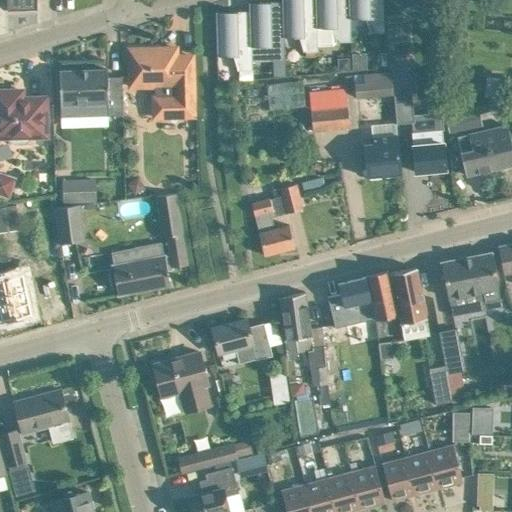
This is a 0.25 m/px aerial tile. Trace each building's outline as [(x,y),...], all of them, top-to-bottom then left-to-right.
[(6,0),(7,10),(37,9),(36,0),(6,0)] [(317,28),(316,28),(315,0),(282,0),(282,2),(283,2),(284,37),(299,37),(303,50),(303,52),(318,51),(318,46),(317,28)] [(349,0),(315,0),(316,28),(317,28),(318,46),(334,45),(336,42),(351,42),(350,18),(349,0)] [(382,0),(349,0),(350,18),(365,18),(369,32),(369,33),(384,32),(382,0)] [(282,2),(249,3),(249,11),(250,11),(251,47),(266,46),(270,60),(270,61),(285,60),(284,37),(283,2),(282,2)] [(249,11),(216,12),(217,61),(219,61),(219,56),(233,56),(237,69),(237,70),(239,70),(240,80),(252,80),(251,47),(250,11),(249,11)] [(158,49),(157,49),(129,49),(129,70),(130,86),(155,85),(155,97),(153,97),(154,117),(194,116),(192,56),(176,57),(176,48),(174,48),(172,49),(171,50),(171,51),(160,51),(160,50),(160,49),(159,49),(158,49)] [(366,68),(365,53),(352,53),(352,69),(366,68)] [(404,54),(392,55),(396,98),(398,122),(415,121),(413,96),(410,66),(408,66),(407,54),(404,54)] [(107,103),(108,115),(123,114),(122,77),(108,77),(108,69),(59,71),(61,105),(107,103)] [(355,84),(356,98),(393,94),(391,71),(364,74),(365,83),(355,84)] [(346,88),(310,91),(314,130),(350,127),(346,88)] [(0,91),(0,137),(7,137),(15,144),(26,144),(33,137),(46,136),(45,98),(13,99),(12,91),(0,91)] [(511,164),(511,149),(506,125),(458,136),(467,175),(479,172),(478,169),(490,166),(491,170),(511,164)] [(442,128),(412,131),(414,152),(416,172),(446,169),(444,149),(442,128)] [(401,173),(400,153),(398,135),(372,137),(372,144),(363,145),(364,157),(366,176),(401,173)] [(0,195),(10,199),(17,177),(0,171),(0,195)] [(83,193),(110,192),(109,172),(82,173),(83,193)] [(252,203),(264,255),(295,247),(289,225),(274,229),(271,217),(302,209),(296,184),(273,190),(275,197),(252,203)] [(118,295),(170,285),(167,268),(187,264),(174,194),(154,196),(162,237),(166,237),(170,254),(162,256),(161,248),(158,245),(154,245),(142,247),(139,249),(137,252),(139,260),(112,265),(118,295)] [(79,204),(55,207),(60,243),(83,241),(79,204)] [(0,224),(8,224),(8,212),(0,212),(0,224)] [(56,215),(23,215),(24,260),(57,259),(56,215)] [(511,243),(498,246),(503,274),(511,272),(511,243)] [(491,253),(442,262),(445,282),(448,298),(452,315),(502,306),(495,272),(491,253)] [(416,267),(389,272),(398,314),(399,313),(401,323),(426,318),(416,267)] [(391,315),(398,314),(389,272),(389,271),(366,276),(373,306),(375,318),(379,317),(380,320),(382,322),(391,320),(392,317),(391,315)] [(0,308),(3,321),(14,318),(14,321),(29,318),(28,315),(33,314),(24,273),(1,278),(0,273),(0,308)] [(366,276),(366,277),(337,284),(339,294),(327,297),(334,328),(349,324),(348,318),(359,316),(361,322),(375,318),(373,306),(366,276)] [(305,292),(279,298),(280,302),(289,359),(299,358),(298,352),(309,350),(313,350),(313,346),(313,345),(312,336),(311,328),(310,328),(305,292)] [(258,359),(272,356),(264,323),(249,327),(247,319),(212,328),(218,352),(235,348),(238,362),(257,358),(258,359)] [(445,365),(451,401),(452,405),(467,402),(461,371),(465,371),(457,328),(439,332),(445,365)] [(330,394),(331,394),(324,345),(313,346),(313,350),(309,350),(313,385),(320,385),(323,405),(332,404),(331,400),(330,394)] [(199,351),(153,364),(162,397),(180,392),(185,411),(210,405),(205,385),(208,384),(199,351)] [(451,401),(445,365),(429,368),(436,404),(451,401)] [(300,384),(292,385),(293,396),(305,395),(304,387),(300,384)] [(60,389),(14,402),(22,432),(48,425),(53,443),(74,437),(69,420),(60,389)] [(472,406),(471,433),(491,434),(492,407),(472,406)] [(468,411),(454,411),(454,428),(467,429),(468,411)] [(25,461),(17,430),(0,434),(0,436),(8,465),(25,461)] [(480,435),(479,443),(491,444),(491,435),(480,435)] [(237,459),(236,458),(233,443),(198,452),(178,457),(183,473),(237,459)] [(430,451),(439,488),(463,481),(453,444),(430,451)] [(416,494),(439,488),(430,451),(406,457),(416,494)] [(392,500),(416,494),(406,457),(382,463),(392,500)] [(375,465),(352,471),(361,508),(385,502),(380,483),(375,465)] [(188,497),(192,511),(229,511),(225,496),(239,493),(232,466),(205,473),(210,491),(188,497)] [(337,511),(348,511),(361,508),(352,471),(328,478),(337,511)] [(478,472),(477,489),(493,490),(493,472),(478,472)] [(312,511),(337,511),(328,478),(305,484),(312,511)] [(281,490),(286,508),(286,511),(312,511),(305,484),(281,490)] [(92,511),(88,493),(88,492),(52,499),(55,511),(92,511)]
